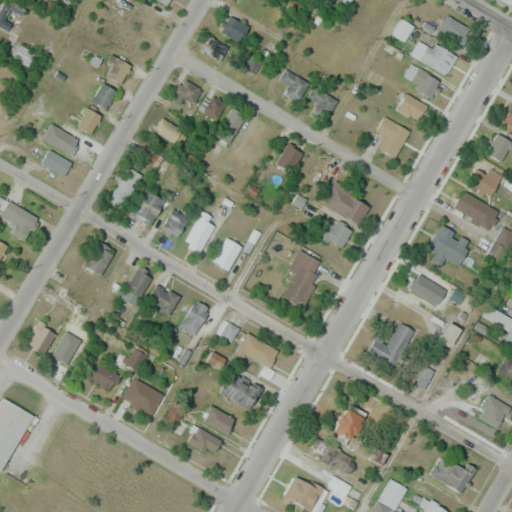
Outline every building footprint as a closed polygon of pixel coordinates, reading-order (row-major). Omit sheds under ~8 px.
[(216,29),(238,41),(247,25),(226,13),(216,29)] [(470,28),(445,13),(434,31),(459,46),(470,28)] [(200,48),(219,60),(228,46),(209,34),(200,48)] [(444,69),(453,52),(429,40),(420,57),(444,69)] [(12,56),(26,65),(34,52),(19,44),(12,56)] [(260,61),(249,53),(242,65),(252,72),(260,61)] [(130,64),(113,55),(103,73),(120,83),(130,64)] [(432,95),(440,79),(410,63),(401,79),(432,95)] [(308,80),(284,69),(278,81),(302,93),(308,80)] [(201,90),(184,78),(173,93),(190,105),(201,90)] [(90,100),(104,108),(115,90),(101,82),(90,100)] [(327,114),(336,101),(314,86),(305,99),(327,114)] [(396,107),(417,120),(426,105),(405,92),(396,107)] [(213,120),(225,104),(213,95),(201,111),(213,120)] [(511,130),(511,103),(499,121),(511,130)] [(75,125),(90,133),(100,115),(86,107),(75,125)] [(225,146),(245,116),(232,107),(212,137),(225,146)] [(376,129),(385,134),(378,147),(394,156),(408,129),(383,116),(376,129)] [(181,129),(163,117),(154,130),(173,142),(181,129)] [(501,162),(511,142),(511,140),(497,132),(484,152),(501,162)] [(302,152),(286,143),(275,162),(290,171),(302,152)] [(71,162),(47,148),(39,162),(63,175),(71,162)] [(501,178),(483,163),(468,181),(486,197),(501,178)] [(114,193),(124,200),(139,176),(129,170),(114,193)] [(358,223),(369,204),(333,183),(322,203),(358,223)] [(133,205),(146,220),(164,205),(150,189),(133,205)] [(453,206),(487,230),(499,213),(465,189),(453,206)] [(0,210),(15,222),(9,230),(23,240),(38,219),(9,198),(0,210)] [(174,236),(187,218),(173,207),(160,226),(174,236)] [(198,250),(216,222),(200,212),(182,240),(198,250)] [(340,247),(351,230),(330,216),(319,233),(340,247)] [(470,242),(441,223),(427,246),(456,265),(470,242)] [(511,233),(500,229),(491,252),(502,256),(511,233)] [(228,269),(240,244),(225,237),(212,261),(228,269)] [(82,263),(98,274),(114,250),(98,239),(82,263)] [(288,268),(294,271),(281,296),(302,307),(319,274),(313,271),(319,259),(298,248),(288,268)] [(139,296),(151,272),(137,265),(125,289),(139,296)] [(446,286),(411,269),(402,287),(437,305),(446,286)] [(146,300),(168,314),(179,296),(157,282),(146,300)] [(193,335),(209,308),(195,299),(178,326),(193,335)] [(511,326),(511,324),(511,318),(486,304),(480,316),(508,331),(503,340),(511,344),(511,326)] [(238,327),(223,319),(215,334),(230,342),(238,327)] [(413,328),(397,321),(387,343),(373,337),(366,352),(396,365),(413,328)] [(26,341),(43,351),(55,332),(39,322),(26,341)] [(460,328),(449,322),(438,339),(449,346),(460,328)] [(277,351),(246,332),(235,349),(266,368),(277,351)] [(68,368),(81,346),(60,334),(48,356),(68,368)] [(135,369),(145,354),(133,346),(123,360),(135,369)] [(511,381),(511,360),(505,356),(495,372),(511,381)] [(118,375),(92,358),(81,375),(107,392),(118,375)] [(423,388),(433,370),(425,365),(415,384),(423,388)] [(247,410),(261,388),(231,369),(217,391),(247,410)] [(150,415),(162,394),(133,377),(121,398),(150,415)] [(455,384),(445,377),(436,390),(446,397),(455,384)] [(502,425),(509,408),(485,398),(490,386),(479,382),(467,411),(502,425)] [(0,403),(1,402),(32,420),(0,472),(0,403)] [(333,430),(350,439),(364,414),(346,404),(333,430)] [(226,434),(234,418),(210,405),(202,421),(226,434)] [(211,455),(220,441),(196,425),(187,439),(211,455)] [(346,474),(355,459),(318,438),(309,453),(346,474)] [(472,472),(442,452),(429,472),(459,492),(472,472)] [(315,511),(326,490),(294,474),(283,495),(315,511)] [(395,511),(392,510),(405,487),(389,478),(369,511),(395,511)] [(449,511),(430,499),(422,511),(449,511)]
